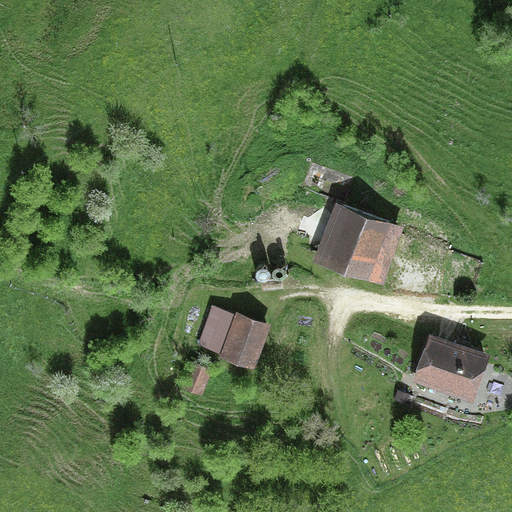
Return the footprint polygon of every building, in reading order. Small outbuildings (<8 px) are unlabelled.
[(369,275),(386,219),(339,204),(321,259),(369,275)] [(434,298),(450,252),(395,230),(378,278),(434,298)] [(285,270),(283,267),(280,265),(277,265),(275,266),(272,267),(270,270),(270,272),(270,275),(272,278),(275,280),(277,280),(281,280),(283,278),(285,276),(285,273),(285,270)] [(254,274),(255,277),(257,279),(259,280),(262,281),(265,280),(267,278),(269,275),(269,272),(268,270),(266,267),(264,266),(261,266),(258,266),(256,268),(254,271),(254,274)] [(251,364),(264,326),(212,307),(199,346),(251,364)] [(468,397),(482,357),(430,338),(416,378),(468,397)] [(197,392),(205,371),(192,366),(184,386),(197,392)]
